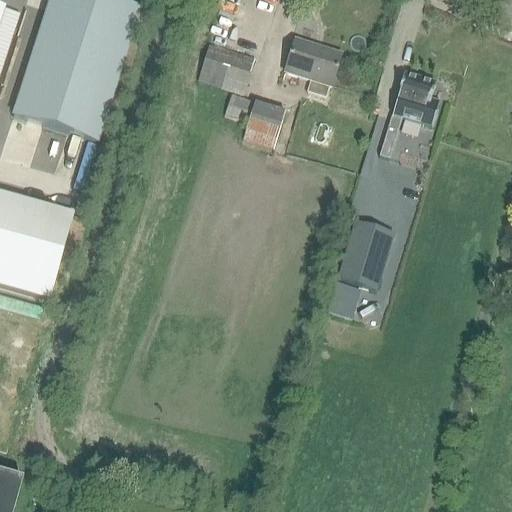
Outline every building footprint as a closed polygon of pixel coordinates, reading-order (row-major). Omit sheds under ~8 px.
[(96,0),(50,0),(12,119),(95,146),(138,13),(96,0)] [(330,89),(340,58),(294,44),(284,75),(310,83),(306,95),(324,100),(328,89),(330,89)] [(253,62),(208,48),(197,84),(242,98),(253,62)] [(390,118),(377,159),(388,162),(400,122),(430,131),(437,110),(428,107),(434,87),(417,82),(402,77),(396,98),(397,98),(390,119),(390,118)] [(284,114),(230,98),(224,120),(246,127),(241,142),(273,152),(284,114)] [(0,289),(48,303),(72,218),(0,197),(0,289)] [(345,222),(328,280),(366,291),(383,234),(345,222)] [(0,434),(15,439),(42,342),(0,330),(0,434)] [(0,511),(13,511),(21,484),(0,477),(0,511)]
